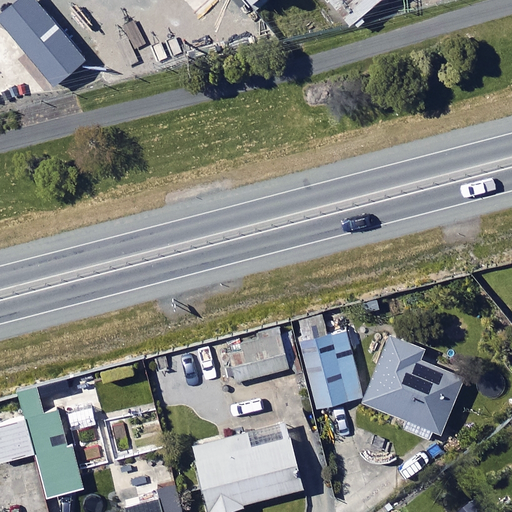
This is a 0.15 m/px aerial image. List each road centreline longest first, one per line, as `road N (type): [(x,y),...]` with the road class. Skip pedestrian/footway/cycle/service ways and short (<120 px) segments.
road 1 (trunk): [(511,175),(0,310)]
road 2 (trunk): [(0,280),(511,148)]
